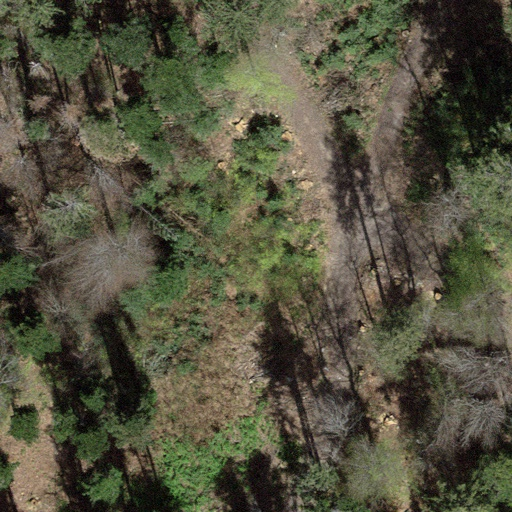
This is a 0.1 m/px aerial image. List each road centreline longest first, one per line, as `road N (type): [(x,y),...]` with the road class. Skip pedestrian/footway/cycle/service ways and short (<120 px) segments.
road 1 (track): [(287,511),(333,410),(347,321),(342,212),(241,0)]
road 2 (track): [(511,340),(342,212)]
